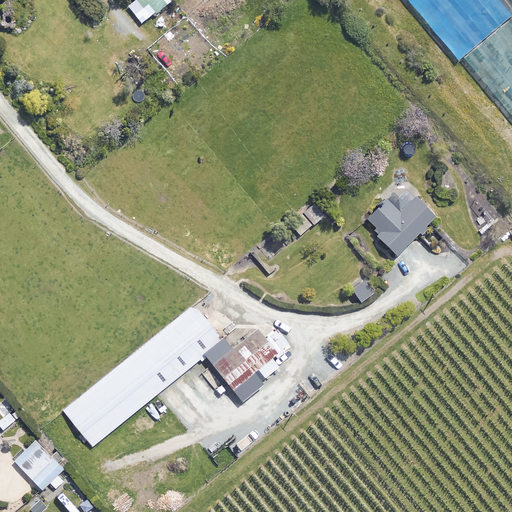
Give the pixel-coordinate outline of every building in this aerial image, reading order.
[(137,0),(144,7),(147,4),(156,15),(172,1),(171,0),(137,0)] [(511,17),(496,0),(407,0),(458,61),(511,17)] [(435,218),(407,190),(398,200),(392,195),(367,220),(379,232),(375,236),(396,257),(435,218)] [(303,215),(311,225),(322,216),(313,206),(303,215)] [(311,225),(303,215),(297,220),(300,223),(293,229),(299,236),(311,225)] [(372,294),(364,282),(352,290),(360,302),(372,294)] [(221,342),(193,306),(63,410),(92,446),(137,410),(144,418),(166,400),(159,392),(221,342)] [(278,367),(272,359),(290,345),(277,329),(264,340),(256,330),(212,366),(233,391),(255,374),(261,381),(278,367)] [(10,411),(0,419),(0,426),(4,431),(17,420),(10,411)] [(62,470),(35,441),(14,461),(42,490),(49,483),(55,488),(62,481),(56,475),(62,470)] [(94,507),(87,498),(79,505),(84,511),(88,511),(90,511),(94,507)]
